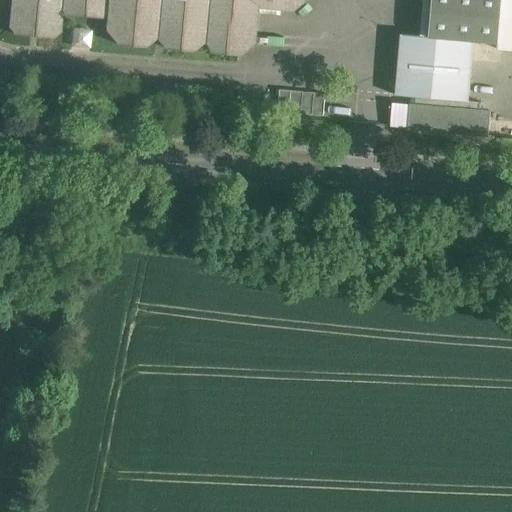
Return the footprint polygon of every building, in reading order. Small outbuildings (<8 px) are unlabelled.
[(12,0),(10,28),(16,36),(52,39),(60,32),(61,21),(55,13),(61,9),(66,15),(102,19),(109,13),(114,19),(107,25),(106,31),(119,45),(145,48),(157,38),(167,50),(193,52),(204,42),(214,54),(240,56),(255,44),(258,8),(294,11),(307,0),(12,0)] [(432,0),(429,38),(473,42),(497,44),(498,44),(502,0),(432,0)] [(511,0),(502,0),(498,44),(497,44),(497,50),(511,51),(511,0)] [(473,42),(429,38),(401,35),(395,96),(415,98),(468,102),(473,42)] [(302,93),(291,92),(289,114),(300,115),(302,93)] [(313,94),(302,93),(300,115),(311,116),(313,94)] [(325,95),(313,94),(311,116),(323,117),(325,95)] [(468,102),(415,98),(414,105),(410,105),(408,128),(488,136),(490,112),(480,111),(481,103),(468,102)]
